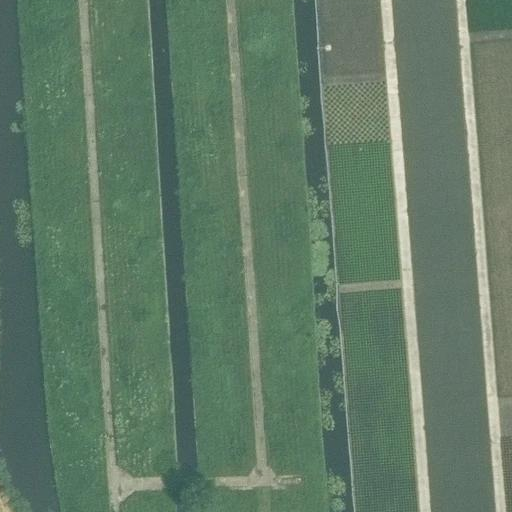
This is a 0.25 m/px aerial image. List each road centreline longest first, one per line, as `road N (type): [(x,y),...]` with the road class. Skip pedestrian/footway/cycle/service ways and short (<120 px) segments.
road 1 (track): [(116,489),(264,481),(230,0)]
road 2 (track): [(499,511),(459,0)]
road 3 (track): [(424,511),(385,0)]
road 4 (track): [(117,511),(82,0)]
